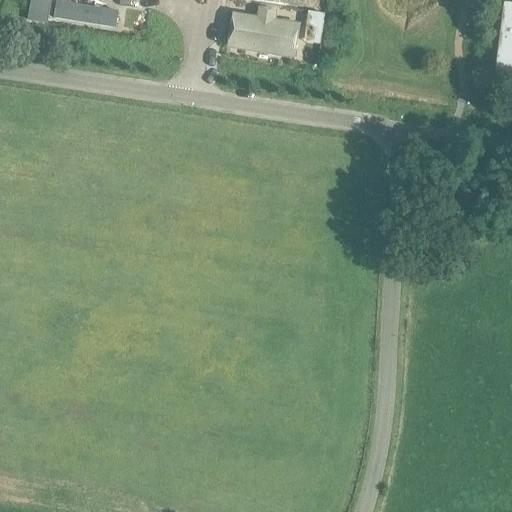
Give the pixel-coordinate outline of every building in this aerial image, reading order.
[(52,0),(32,0),(28,21),(48,25),(52,0)] [(55,3),(52,20),(115,31),(118,13),(55,3)] [(511,5),(503,4),(495,76),(511,77),(511,5)] [(232,14),(226,51),(294,62),(300,25),(276,21),(268,20),(256,18),(232,14)] [(309,14),(307,29),(323,31),(325,16),(309,14)]
